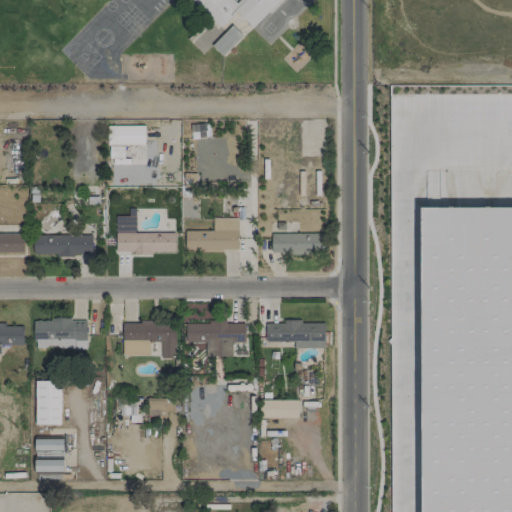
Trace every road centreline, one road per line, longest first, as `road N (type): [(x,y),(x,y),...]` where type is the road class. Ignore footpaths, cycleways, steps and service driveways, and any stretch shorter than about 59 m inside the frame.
road 1 (tertiary): [(349,0),(349,511)]
road 2 (residential): [(0,290),(348,288)]
